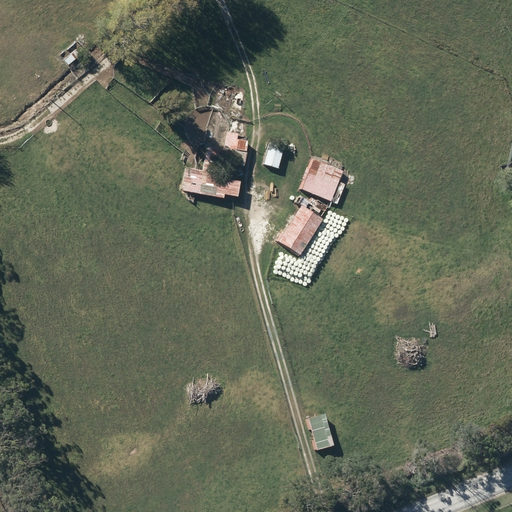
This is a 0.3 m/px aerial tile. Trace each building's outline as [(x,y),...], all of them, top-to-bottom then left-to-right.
[(220,152),(206,148),(200,173),(183,169),(178,194),(220,204),(222,197),(233,200),(237,185),(217,181),(221,165),(240,169),(247,139),(224,133),(220,152)] [(285,149),(269,144),(261,167),(278,172),(285,149)] [(301,183),(298,191),(332,205),(344,173),(311,161),(307,169),(304,168),(298,182),(301,183)] [(302,207),(300,209),(274,245),(296,261),(323,223),(302,207)] [(324,418),(305,423),(313,454),(332,449),(324,418)]
